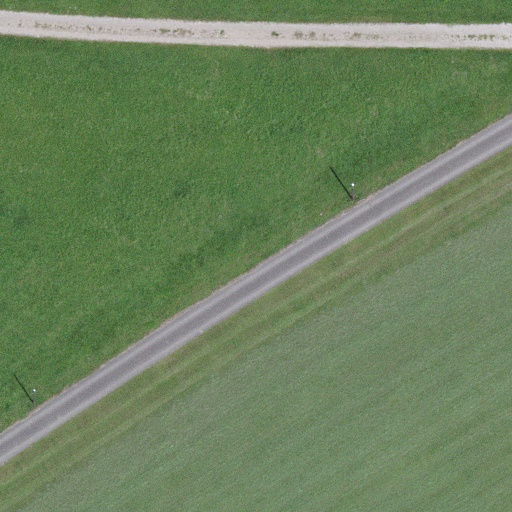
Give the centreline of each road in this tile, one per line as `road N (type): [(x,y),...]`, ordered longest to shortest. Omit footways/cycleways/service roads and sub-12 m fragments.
road 1 (unclassified): [(0,458),(319,245),(511,132)]
road 2 (unclassified): [(0,23),(231,35),(511,36)]
